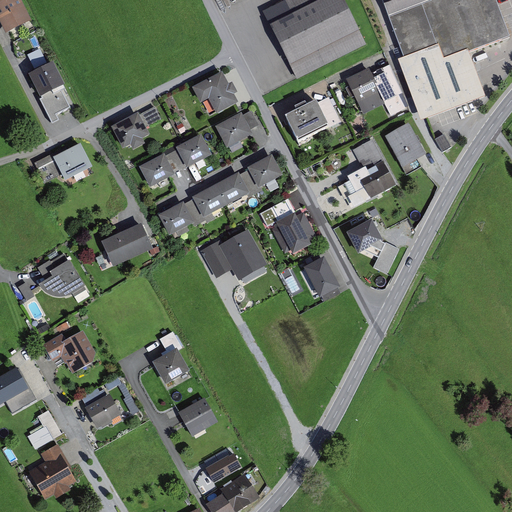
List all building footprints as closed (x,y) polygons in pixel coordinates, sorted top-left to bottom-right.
[(24,0),(0,0),(0,16),(9,34),(35,21),(24,0)] [(296,0),(270,13),(277,27),(331,0),(296,0)] [(346,0),(331,0),(277,27),(301,77),(368,43),(346,0)] [(384,0),(407,60),(403,61),(425,120),(428,119),(473,102),(489,96),(473,53),(511,38),(511,34),(499,0),(384,0)] [(29,53),(34,68),(48,63),(43,49),(29,53)] [(57,64),(33,75),(46,100),(70,89),(57,64)] [(387,67),(369,76),(367,72),(347,82),(362,114),(383,105),(389,118),(404,111),(396,96),(400,94),(387,67)] [(229,72),(196,87),(204,105),(215,100),(222,115),(244,105),(229,72)] [(309,105),(298,110),(300,114),(289,119),(300,143),(341,123),(330,99),(311,109),(309,105)] [(76,109),(64,115),(71,128),(83,122),(76,109)] [(158,109),(117,128),(127,150),(155,136),(151,128),(164,122),(158,109)] [(254,111),(220,127),(231,149),(257,136),(255,131),(262,127),(254,111)] [(414,125),(391,138),(408,169),(431,156),(414,125)] [(446,135),(437,140),(445,154),(454,148),(446,135)] [(206,137),(182,149),(191,168),(216,156),(206,137)] [(368,170),(353,178),(355,181),(361,194),(362,193),(366,199),(369,198),(371,201),(400,186),(376,141),(358,151),(368,170)] [(97,169),(84,145),(59,159),(57,155),(39,164),(50,184),(67,175),(71,183),(97,169)] [(169,156),(144,169),(154,188),(179,174),(169,156)] [(287,176),(277,156),(253,169),(254,170),(264,189),(264,188),(287,176)] [(253,198),(266,191),(264,188),(264,189),(254,170),(244,176),(253,194),(252,195),(253,198)] [(243,174),(197,198),(198,200),(208,218),(215,214),(252,195),(253,194),(244,176),(243,174)] [(355,181),(342,188),(349,200),(361,194),(355,181)] [(294,199),(264,213),(270,228),(275,226),(288,256),(321,241),(308,211),(300,214),(294,199)] [(209,220),(211,223),(218,220),(215,214),(208,218),(198,200),(188,205),(198,223),(196,224),(198,226),(209,220)] [(188,204),(163,217),(173,236),(196,224),(198,223),(188,205),(188,204)] [(348,234),(359,256),(384,242),(373,221),(348,234)] [(148,226),(106,243),(117,268),(159,251),(148,226)] [(272,265),(252,230),(224,246),(244,281),(272,265)] [(402,250),(388,243),(375,268),(389,275),(402,250)] [(54,273),(59,271),(72,263),(67,255),(54,263),(54,261),(41,269),(50,283),(57,278),(54,273)] [(329,257),(308,267),(324,298),(345,287),(329,257)] [(89,289),(72,263),(59,271),(54,273),(57,278),(50,283),(45,286),(50,294),(64,297),(76,297),(89,289)] [(29,283),(22,288),(30,301),(37,296),(29,283)] [(102,361),(87,332),(70,340),(66,333),(46,343),(56,361),(66,356),(75,374),(102,361)] [(172,353),(156,362),(168,384),(194,370),(183,351),(187,349),(178,332),(164,339),(172,353)] [(21,368),(0,379),(0,407),(18,399),(22,408),(38,400),(21,368)] [(113,395),(89,407),(101,429),(124,416),(113,395)] [(207,399),(182,413),(196,438),(221,425),(207,399)] [(47,425),(28,434),(36,449),(54,440),(47,425)] [(85,484),(62,445),(45,455),(51,466),(35,475),(52,503),(85,484)] [(237,453),(207,469),(216,485),(246,469),(237,453)] [(228,495),(212,505),(216,511),(240,511),(262,498),(247,475),(225,490),(228,495)]
